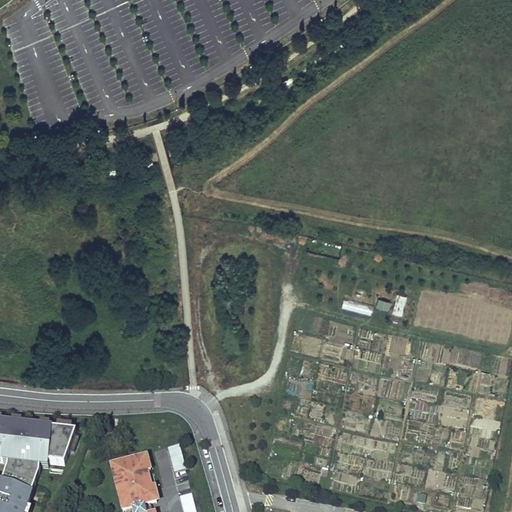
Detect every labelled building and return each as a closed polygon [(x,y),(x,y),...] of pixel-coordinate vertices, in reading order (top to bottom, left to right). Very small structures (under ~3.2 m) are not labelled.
[(388,310),(390,301),(378,298),(376,307),(388,310)] [(371,313),(372,306),(343,301),(342,308),(371,313)] [(0,462),(12,464),(41,467),(49,468),(52,435),(0,429),(0,462)] [(77,437),(52,435),(49,468),(65,470),(77,437)] [(174,473),(186,470),(180,445),(168,448),(174,473)] [(151,471),(147,455),(116,463),(120,477),(115,479),(123,509),(125,509),(144,504),(150,503),(157,501),(149,471),(151,471)] [(12,464),(4,489),(33,499),(40,480),(41,467),(12,464)] [(0,487),(0,511),(28,511),(33,499),(4,489),(0,487)] [(184,511),(196,511),(192,494),(180,497),(184,511)] [(418,502),(427,503),(428,495),(418,494),(418,502)]
